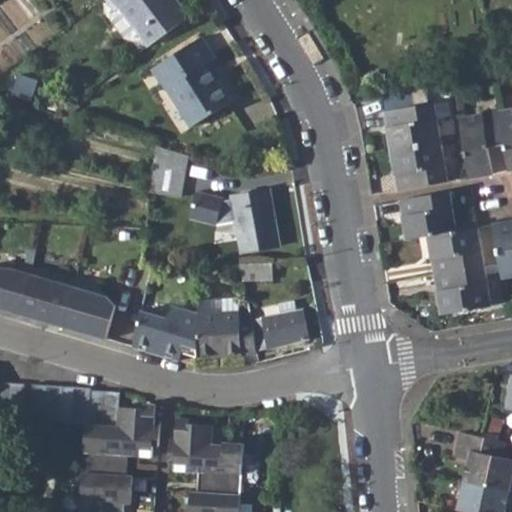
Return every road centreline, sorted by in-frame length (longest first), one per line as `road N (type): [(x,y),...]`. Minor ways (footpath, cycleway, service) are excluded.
road 1 (residential): [(369,363),(315,107),(251,0)]
road 2 (residential): [(369,363),(220,389),(0,328)]
road 3 (residential): [(381,511),(369,363)]
road 4 (residential): [(511,338),(369,363)]
